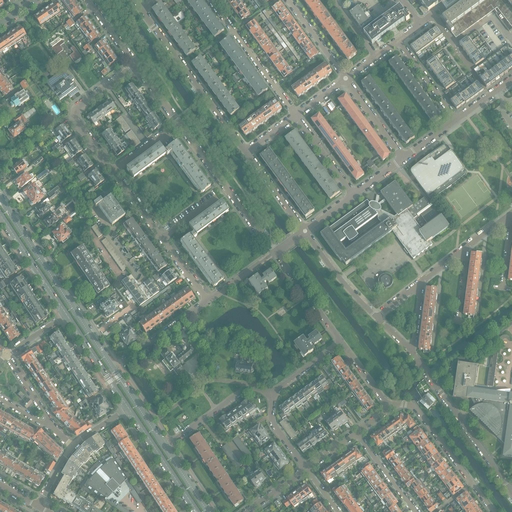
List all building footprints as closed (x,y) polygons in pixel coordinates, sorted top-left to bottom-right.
[(56,3),(53,4),(56,9),(59,7),(62,4),(66,2),(67,1),(68,1),(68,0),(58,0),(58,1),(57,1),(59,3),(57,4),(56,3)] [(66,2),(62,4),(66,9),(69,6),(70,6),(71,6),(72,5),(75,2),(74,0),(73,0),(68,0),(68,1),(67,1),(66,2)] [(203,2),(201,0),(186,0),(194,9),(203,2)] [(234,10),(242,4),(238,0),(231,6),(230,6),(232,8),(234,10)] [(323,8),(320,3),(317,0),(309,0),(306,3),(314,14),(323,8)] [(435,6),(438,4),(435,0),(420,0),(424,5),(419,9),(423,15),(435,6)] [(511,0),(465,0),(442,17),(443,17),(446,22),(448,24),(446,26),(447,27),(451,32),(452,33),(456,38),(487,16),(487,15),(493,11),(496,14),(496,15),(509,32),(511,29),(511,0)] [(69,6),(66,9),(69,13),(73,11),(73,10),(74,10),(75,9),(78,7),(77,5),(77,4),(76,3),(75,3),(75,2),(72,5),(71,6),(70,6),(69,6)] [(173,19),(163,6),(166,4),(165,2),(162,5),(156,9),(155,9),(153,10),(154,11),(153,11),(164,25),(173,19)] [(209,9),(208,8),(207,7),(203,2),(194,9),(203,22),(212,14),(209,9)] [(276,13),(284,7),(280,2),(272,8),(276,13)] [(49,7),(48,8),(51,11),(51,12),(52,12),(52,13),(55,17),(57,15),(59,17),(61,16),(59,14),(58,11),(56,9),(53,4),(51,6),(50,5),(49,6),(49,7)] [(238,15),(246,9),(242,4),(234,10),(234,11),(235,13),(236,13),(238,15)] [(369,24),(375,20),(363,4),(350,14),(361,29),(363,28),(369,24)] [(406,22),(410,19),(399,5),(399,6),(400,7),(372,27),(369,24),(363,28),(366,31),(364,33),(372,44),(376,42),(379,47),(380,46),(380,47),(384,43),(385,42),(382,38),(405,20),(406,22)] [(73,11),(69,13),(72,18),(82,11),(80,10),(80,9),(79,7),(78,7),(75,9),(74,10),(73,10),(73,11)] [(279,17),(287,11),(284,7),(276,13),(279,17)] [(44,10),(44,11),(46,14),(47,15),(47,16),(48,16),(50,20),(55,17),(52,13),(52,12),(51,12),(51,11),(48,8),(47,9),(46,8),(44,9),(44,10)] [(332,19),(328,14),(323,8),(314,14),(323,26),(332,19)] [(241,20),(249,14),(246,9),(238,15),(241,20)] [(40,13),(39,14),(41,17),(42,18),(43,19),(43,20),(46,23),(50,20),(48,16),(47,16),(47,15),(46,14),(44,11),(42,12),(41,11),(40,13)] [(283,22),(291,16),(287,11),(279,17),(283,22)] [(35,17),(34,17),(38,23),(39,25),(40,25),(41,27),(46,23),(43,20),(43,19),(42,18),(41,17),(39,14),(37,15),(36,15),(35,16),(35,17)] [(220,24),(218,22),(212,14),(203,22),(215,38),(224,31),(219,24),(220,24)] [(74,24),(74,25),(77,29),(79,28),(89,21),(87,18),(86,18),(85,16),(76,23),(74,24)] [(286,26),(294,20),(291,16),(283,22),(286,26)] [(66,24),(63,26),(64,28),(68,25),(73,22),(71,19),(66,23),(67,24),(66,24)] [(181,31),(177,25),(173,19),(164,25),(173,37),(181,31)] [(340,31),(332,19),(323,26),(331,37),(340,31)] [(256,20),(246,27),(250,31),(258,26),(260,24),(256,20)] [(289,31),(297,25),(294,20),(286,26),(289,31)] [(89,21),(79,28),(83,33),(93,26),(89,21)] [(293,36),(301,30),(297,25),(289,31),(293,36)] [(93,26),(83,33),(86,38),(96,30),(93,26)] [(253,37),(261,30),(258,26),(250,31),(252,35),(253,37)] [(17,29),(15,30),(17,33),(17,34),(18,35),(19,35),(21,39),(26,36),(25,35),(25,34),(24,32),(23,32),(20,27),(19,27),(18,27),(17,28),(17,29)] [(444,37),(437,27),(432,30),(440,40),(444,37)] [(12,32),(10,33),(12,36),(13,37),(13,38),(14,39),(17,43),(21,39),(19,35),(18,35),(17,34),(17,33),(15,30),(14,30),(12,31),(12,32)] [(96,30),(86,38),(89,41),(87,42),(89,44),(99,36),(98,34),(96,30)] [(265,35),(261,30),(253,37),(254,37),(256,39),(255,40),(256,41),(265,35)] [(296,40),(304,34),(301,30),(293,36),(296,40)] [(440,40),(432,30),(428,34),(435,44),(440,40)] [(182,49),(190,43),(181,31),(173,37),(182,49)] [(340,49),(349,42),(340,31),(331,37),(340,49)] [(7,35),(6,36),(8,39),(8,40),(8,41),(9,42),(12,46),(13,45),(17,43),(14,39),(13,38),(13,37),(12,36),(10,33),(9,33),(7,35)] [(299,45),(307,39),(304,34),(296,40),(299,45)] [(435,44),(428,34),(424,37),(430,46),(431,47),(435,44)] [(259,46),(268,39),(265,35),(256,41),(257,42),(259,44),(258,44),(259,46)] [(3,39),(1,40),(3,43),(3,44),(4,44),(5,45),(8,49),(12,46),(9,42),(8,41),(8,40),(8,39),(6,36),(6,37),(5,37),(3,38),(3,39)] [(469,36),(459,44),(462,48),(472,41),(469,36)] [(63,42),(62,41),(59,37),(50,43),(53,48),(51,48),(52,49),(56,55),(57,55),(59,54),(64,61),(69,57),(74,63),(74,62),(81,57),(82,57),(74,47),(71,49),(69,51),(64,44),(65,42),(65,41),(63,42)] [(430,46),(424,37),(419,40),(426,49),(430,46)] [(235,45),(235,44),(234,43),(230,38),(220,45),(230,57),(239,50),(235,45)] [(271,44),(268,40),(268,39),(259,46),(260,47),(261,46),(262,49),(263,50),(271,44)] [(303,49),(311,43),(307,39),(299,45),(303,49)] [(426,49),(419,40),(415,43),(422,52),(426,49)] [(103,41),(94,47),(97,52),(107,45),(105,42),(104,42),(103,41)] [(476,45),(472,41),(462,48),(466,52),(475,46),(476,45)] [(357,54),(354,49),(349,42),(340,49),(348,60),(357,54)] [(198,47),(195,49),(190,43),(182,49),(187,57),(196,51),(199,48),(198,47)] [(306,54),(314,48),(311,43),(303,49),(306,54)] [(422,52),(415,43),(410,47),(418,57),(423,53),(422,52)] [(266,55),(275,49),(271,44),(263,50),(263,51),(264,51),(266,53),(265,54),(266,55)] [(511,48),(509,44),(508,44),(474,70),(480,79),(481,79),(485,76),(489,73),(494,70),(498,66),(502,63),(507,60),(511,57),(511,56),(511,48)] [(107,45),(97,52),(101,57),(111,50),(107,45)] [(469,57),(478,50),(477,50),(475,46),(466,52),(469,57)] [(313,57),(318,53),(314,48),(306,54),(310,59),(305,62),(307,64),(315,59),(313,57)] [(269,60),(278,53),(275,49),(266,55),(267,56),(267,55),(269,58),(269,60)] [(478,50),(469,57),(472,61),(482,54),(478,49),(477,50),(478,50)] [(111,50),(101,57),(104,62),(114,55),(111,50)] [(245,58),(244,57),(244,56),(243,56),(239,50),(230,57),(239,70),(249,63),(245,58)] [(281,58),(278,53),(269,60),(270,61),(271,60),(273,62),(272,63),(273,64),(281,58)] [(485,58),(482,54),(472,61),(475,66),(485,58)] [(104,62),(102,64),(104,67),(103,68),(104,69),(106,68),(108,67),(117,60),(116,58),(114,55),(104,62)] [(211,71),(202,60),(205,57),(205,56),(201,59),(201,58),(193,64),(203,77),(211,71)] [(429,68),(440,60),(436,56),(426,63),(429,68)] [(406,69),(397,57),(389,63),(398,75),(406,69)] [(285,62),(282,58),(281,58),(273,64),(273,65),(274,64),(276,67),(275,68),(276,69),(285,62)] [(433,72),(443,65),(440,60),(429,68),(433,72)] [(507,60),(502,63),(508,71),(511,68),(511,67),(510,64),(507,60)] [(288,67),(285,63),(285,62),(276,69),(277,70),(277,69),(279,72),(280,73),(288,67)] [(249,83),(258,77),(254,71),(253,69),(249,63),(239,70),(249,83)] [(502,63),(498,66),(504,75),(508,71),(502,63)] [(332,73),(330,69),(329,68),(326,64),(314,72),(321,81),(326,77),(326,78),(327,77),(327,76),(332,73)] [(443,65),(433,72),(436,76),(446,69),(443,65)] [(498,66),(494,70),(500,78),(504,75),(498,66)] [(292,72),(289,67),(288,67),(280,73),(280,74),(281,74),(284,78),(289,74),(291,77),(298,72),(296,69),(292,72)] [(415,81),(406,69),(398,75),(407,88),(415,81)] [(436,76),(439,81),(449,73),(446,69),(436,76)] [(494,70),(489,73),(495,81),(500,78),(494,70)] [(220,84),(215,78),(211,71),(203,77),(212,90),(220,84)] [(321,81),(314,72),(303,80),(310,89),(315,86),(316,85),(316,84),(321,81)] [(64,74),(61,76),(59,73),(59,74),(56,76),(53,78),(52,78),(53,79),(50,81),(50,80),(49,80),(50,81),(47,83),(46,83),(59,101),(68,95),(70,98),(79,91),(77,88),(76,89),(71,82),(73,81),(74,81),(70,76),(68,78),(64,73),(64,74)] [(439,81),(442,85),(452,78),(449,73),(439,81)] [(489,73),(485,76),(491,84),(495,81),(489,73)] [(0,85),(7,81),(8,81),(5,75),(1,78),(0,78),(0,85)] [(480,79),(486,88),(491,84),(485,76),(481,79),(480,79)] [(264,84),(263,82),(262,82),(258,77),(249,83),(259,96),(268,90),(264,84)] [(379,89),(370,77),(369,77),(361,83),(370,95),(379,89)] [(442,85),(446,90),(456,82),(452,78),(442,85)] [(310,89),(303,80),(296,85),(292,88),(295,93),(296,94),(298,97),(303,94),(304,94),(305,93),(310,89)] [(476,80),(472,84),(479,94),(483,90),(476,80)] [(7,81),(0,85),(0,91),(1,92),(4,96),(13,90),(7,81)] [(424,94),(424,93),(415,81),(407,88),(416,100),(424,94)] [(131,84),(124,89),(129,95),(128,96),(131,99),(139,93),(137,90),(136,91),(131,84)] [(230,97),(220,84),(212,90),(221,103),(230,97)] [(472,84),(467,87),(474,97),(479,94),(472,84)] [(467,87),(463,90),(470,100),(474,97),(467,87)] [(379,108),(388,102),(379,89),(370,95),(379,108)] [(458,93),(465,103),(466,104),(470,100),(463,90),(459,93),(458,93)] [(18,107),(29,99),(24,92),(18,95),(18,94),(15,97),(13,99),(13,100),(11,101),(12,103),(11,104),(10,105),(12,107),(13,106),(14,106),(15,107),(17,105),(18,107)] [(458,92),(453,96),(461,106),(465,103),(458,93),(459,93),(458,92)] [(131,99),(130,99),(131,101),(132,101),(135,104),(142,98),(139,93),(131,99)] [(347,113),(355,107),(346,94),(338,101),(341,105),(336,108),(337,110),(342,106),(347,113)] [(433,106),(432,105),(424,94),(416,100),(425,112),(433,106)] [(461,106),(453,96),(449,99),(450,100),(450,101),(453,105),(456,109),(461,106)] [(240,110),(230,97),(221,103),(231,116),(232,116),(233,117),(238,114),(237,112),(240,110)] [(142,98),(135,104),(137,107),(136,108),(138,110),(146,104),(142,98)] [(110,100),(104,104),(110,112),(113,110),(113,111),(116,109),(117,111),(120,108),(116,104),(115,102),(112,104),(110,100)] [(270,118),(281,110),(282,109),(279,105),(275,100),(263,109),(270,118)] [(388,120),(397,114),(388,102),(379,108),(388,120)] [(104,104),(99,108),(105,116),(107,115),(107,114),(110,112),(104,104)] [(146,104),(138,110),(139,111),(140,112),(141,111),(146,118),(153,113),(148,106),(146,104)] [(442,118),(442,117),(433,106),(425,112),(433,124),(442,118)] [(25,120),(36,112),(33,107),(22,115),(21,114),(13,120),(15,124),(11,127),(12,128),(8,131),(8,132),(9,133),(9,134),(10,134),(13,138),(14,137),(15,137),(15,136),(16,136),(22,131),(23,132),(24,132),(25,131),(25,130),(24,129),(20,123),(22,122),(23,123),(24,123),(26,122),(26,121),(25,120)] [(356,125),(364,119),(355,107),(347,113),(356,125)] [(99,108),(94,112),(100,120),(103,117),(103,118),(105,116),(99,108)] [(270,118),(263,109),(251,118),(258,127),(270,118)] [(94,112),(88,116),(94,125),(97,123),(96,122),(99,120),(100,120),(94,112)] [(146,118),(145,119),(146,121),(147,120),(149,124),(157,118),(153,113),(146,118)] [(323,118),(321,115),(320,114),(311,120),(320,132),(329,126),(324,119),(329,116),(328,114),(323,118)] [(397,132),(406,126),(397,114),(388,120),(397,132)] [(157,118),(149,124),(152,127),(151,128),(151,129),(150,130),(151,131),(153,130),(161,124),(157,118)] [(258,127),(251,118),(239,127),(242,132),(245,136),(258,127)] [(365,137),(373,131),(364,119),(356,125),(365,137)] [(60,127),(58,123),(57,122),(51,127),(54,132),(55,131),(59,136),(67,130),(63,125),(60,127)] [(106,132),(102,135),(105,140),(113,135),(111,131),(112,130),(110,129),(112,128),(109,125),(105,128),(103,130),(105,129),(106,132)] [(329,144),(338,138),(329,126),(320,132),(329,144)] [(406,144),(414,138),(406,126),(397,132),(406,144)] [(71,136),(67,130),(59,136),(56,138),(58,141),(58,142),(59,143),(55,146),(57,149),(62,145),(60,143),(71,136)] [(299,137),(297,134),(294,131),(289,135),(290,136),(285,139),(287,141),(294,151),(304,144),(300,139),(301,139),(300,136),(299,137)] [(374,150),(382,143),(373,131),(365,137),(374,150)] [(113,135),(105,140),(109,146),(118,139),(116,137),(115,137),(113,135)] [(338,157),(347,150),(338,138),(329,144),(338,157)] [(118,139),(109,146),(113,151),(121,145),(118,141),(119,141),(118,139)] [(78,145),(74,140),(63,148),(62,145),(57,149),(59,152),(64,148),(67,153),(78,145)] [(133,149),(140,143),(138,141),(133,145),(133,144),(131,146),(133,149)] [(159,144),(152,149),(159,159),(165,154),(166,155),(170,153),(172,155),(181,148),(177,141),(167,148),(166,149),(165,149),(164,150),(165,150),(164,151),(159,144)] [(383,161),(391,155),(382,143),(374,150),(379,156),(372,161),(370,160),(367,162),(368,164),(361,169),(355,162),(347,168),(356,181),(364,174),(361,171),(369,165),(371,168),(374,165),(373,162),(380,157),(383,161)] [(309,149),(308,149),(304,144),(294,151),(303,164),(313,156),(309,151),(310,151),(309,149)] [(82,151),(78,145),(67,153),(71,158),(66,162),(68,164),(73,160),(71,158),(82,151)] [(121,145),(113,151),(117,156),(126,150),(124,147),(123,148),(121,145)] [(449,187),(456,183),(458,181),(465,176),(466,175),(466,174),(466,173),(466,171),(464,168),(459,161),(452,151),(449,148),(448,146),(447,146),(446,146),(445,146),(443,147),(436,152),(430,156),(421,162),(415,167),(413,169),(412,170),(411,172),(412,173),(413,176),(417,181),(422,188),(428,196),(430,198),(431,198),(432,199),(434,198),(438,196),(442,193),(449,187)] [(181,148),(172,155),(181,168),(191,160),(187,155),(187,154),(186,153),(185,153),(181,148)] [(152,149),(139,159),(146,168),(150,165),(152,164),(152,165),(153,164),(154,164),(154,163),(155,162),(159,159),(152,149)] [(282,166),(272,153),(270,150),(266,153),(265,152),(260,156),(263,160),(266,164),(265,164),(267,166),(272,173),(282,166)] [(347,168),(355,162),(347,150),(338,157),(347,168)] [(81,166),(89,160),(85,155),(76,161),(78,163),(81,166)] [(317,160),(317,161),(313,156),(303,164),(312,176),(322,168),(318,163),(319,163),(317,160)] [(40,162),(43,160),(41,158),(34,164),(36,166),(41,162),(40,162)] [(26,167),(29,165),(23,159),(18,163),(16,163),(15,164),(15,166),(12,168),(12,169),(13,171),(15,173),(18,176),(27,168),(26,167)] [(139,159),(126,168),(133,178),(137,175),(139,174),(139,175),(140,174),(141,173),(141,172),(142,171),(146,168),(139,159)] [(84,172),(93,166),(89,160),(81,166),(83,169),(82,170),(84,172)] [(191,160),(181,168),(191,180),(200,173),(196,168),(197,168),(196,167),(195,166),(191,160)] [(283,188),(293,181),(282,166),(272,173),(277,179),(276,179),(278,181),(283,188)] [(326,173),(325,173),(322,168),(312,176),(321,188),(331,180),(327,175),(328,175),(326,173)] [(38,180),(48,173),(46,170),(36,178),(38,180)] [(92,181),(100,175),(96,170),(87,176),(89,179),(90,178),(92,181)] [(31,175),(29,176),(26,173),(23,176),(22,176),(19,178),(20,179),(16,181),(16,182),(18,184),(19,184),(19,185),(21,187),(22,188),(25,185),(28,183),(28,182),(33,178),(31,175)] [(200,173),(191,180),(200,193),(205,190),(206,191),(211,187),(206,181),(205,179),(205,178),(204,179),(200,173)] [(95,187),(104,181),(100,175),(92,181),(94,184),(93,185),(95,187)] [(335,185),(334,185),(331,180),(321,188),(330,200),(335,197),(335,198),(341,194),(336,187),(337,187),(335,185)] [(296,204),(305,197),(293,181),(283,188),(288,194),(287,195),(289,197),(290,196),(296,204)] [(372,204),(371,204),(371,205),(371,206),(368,201),(329,229),(321,235),(341,262),(342,261),(346,265),(391,232),(392,231),(406,250),(413,259),(432,245),(429,241),(449,226),(434,206),(432,202),(429,204),(425,198),(413,206),(395,182),(380,193),(397,215),(394,217),(381,211),(382,210),(382,209),(382,208),(382,207),(381,206),(381,205),(380,205),(379,204),(378,204),(378,203),(377,203),(376,203),(375,203),(374,203),(373,203),(372,203),(372,204)] [(35,186),(35,187),(33,184),(30,187),(29,186),(26,189),(27,189),(23,192),(23,193),(23,194),(24,195),(25,195),(26,195),(29,199),(40,190),(37,186),(36,187),(35,186)] [(57,187),(48,194),(50,197),(57,191),(59,189),(57,187)] [(41,194),(43,193),(40,190),(29,199),(31,202),(30,203),(32,205),(33,205),(37,203),(40,201),(40,200),(44,197),(42,195),(41,194)] [(50,197),(47,199),(49,201),(59,194),(57,191),(50,197)] [(101,195),(98,197),(98,198),(100,200),(93,205),(95,208),(98,206),(112,225),(125,216),(110,196),(105,200),(101,195)] [(311,214),(315,211),(305,197),(296,204),(299,209),(298,210),(300,212),(301,211),(307,219),(312,215),(311,214)] [(222,202),(222,203),(221,201),(208,211),(215,221),(222,216),(228,211),(224,205),(222,202)] [(45,204),(37,210),(39,214),(41,217),(50,210),(51,212),(53,211),(55,209),(54,207),(51,209),(47,203),(45,204)] [(54,213),(44,221),(45,222),(46,224),(46,225),(48,227),(49,227),(55,223),(57,221),(58,220),(56,218),(61,214),(59,211),(62,209),(65,206),(63,203),(60,206),(56,209),(55,209),(53,211),(54,213)] [(70,219),(77,214),(75,211),(68,217),(68,216),(62,221),(65,225),(71,220),(70,219)] [(209,226),(215,221),(208,211),(195,220),(202,230),(209,226)] [(127,230),(136,224),(132,219),(123,225),(127,230)] [(196,235),(202,230),(195,220),(188,225),(193,232),(192,233),(192,232),(191,233),(190,234),(191,234),(190,235),(189,234),(180,241),(182,245),(181,246),(184,249),(194,241),(193,239),(197,236),(196,235)] [(131,235),(139,229),(136,224),(127,230),(131,235)] [(62,231),(65,228),(62,225),(60,227),(59,227),(58,228),(53,233),(53,234),(55,236),(56,237),(57,238),(57,239),(59,242),(60,242),(61,242),(63,244),(70,238),(68,236),(71,234),(68,230),(64,233),(62,231)] [(134,240),(143,234),(139,229),(131,235),(134,240)] [(138,246),(147,239),(143,234),(134,240),(138,246)] [(151,245),(149,242),(147,239),(138,246),(142,251),(151,245)] [(198,246),(197,245),(194,241),(184,249),(193,261),(203,254),(200,249),(200,248),(199,247),(198,246)] [(155,250),(153,247),(151,245),(142,251),(146,256),(155,250)] [(91,261),(82,247),(71,254),(80,268),(91,261)] [(156,252),(155,250),(146,256),(150,261),(159,255),(156,252)] [(10,262),(6,256),(4,252),(0,254),(0,268),(0,269),(10,262)] [(476,254),(472,253),(470,269),(479,271),(481,254),(476,254)] [(208,259),(207,258),(203,254),(193,261),(203,275),(213,267),(209,262),(209,261),(209,260),(208,259)] [(163,260),(159,255),(150,261),(154,267),(163,260)] [(158,272),(167,266),(163,260),(154,267),(158,272)] [(99,274),(95,267),(91,261),(80,268),(89,281),(99,274)] [(15,269),(13,266),(10,262),(0,269),(7,279),(17,272),(17,271),(15,268),(15,269)] [(217,272),(216,271),(213,267),(203,275),(210,284),(210,283),(213,287),(217,284),(218,285),(223,281),(219,274),(218,273),(217,272)] [(477,285),(479,271),(470,269),(468,284),(477,285)] [(170,270),(161,276),(164,281),(173,274),(170,270)] [(269,284),(277,278),(272,271),(263,276),(265,279),(262,281),(258,275),(249,281),(259,295),(268,289),(264,283),(267,281),(269,284)] [(108,287),(104,281),(99,274),(89,281),(98,294),(108,287)] [(173,274),(164,281),(168,285),(176,279),(173,274)] [(388,274),(387,274),(386,274),(385,274),(384,274),(383,274),(383,275),(382,275),(381,276),(380,276),(380,277),(379,277),(379,278),(379,279),(378,280),(378,281),(378,282),(378,283),(379,283),(379,284),(379,285),(380,286),(381,287),(382,288),(383,288),(385,289),(386,289),(387,288),(388,288),(389,288),(390,287),(391,286),(392,285),(392,284),(393,283),(393,281),(393,280),(393,279),(392,279),(392,278),(392,277),(391,277),(391,276),(390,276),(390,275),(389,275),(388,275),(388,274)] [(131,275),(121,282),(139,306),(159,292),(149,279),(146,281),(140,286),(131,275)] [(21,277),(20,277),(10,284),(17,294),(27,287),(23,281),(23,280),(21,277)] [(140,280),(137,282),(140,286),(146,281),(144,279),(141,277),(141,278),(140,280)] [(476,300),(477,285),(468,284),(466,299),(476,300)] [(171,285),(130,314),(132,316),(162,294),(172,287),(171,285)] [(33,297),(30,292),(27,287),(17,294),(23,304),(33,297)] [(190,301),(194,298),(187,288),(177,295),(184,305),(188,302),(188,303),(191,301),(190,301)] [(437,289),(431,288),(427,288),(425,303),(435,305),(437,289)] [(181,308),(184,305),(177,295),(167,302),(174,312),(178,309),(179,310),(181,308)] [(40,307),(36,301),(33,297),(23,304),(30,314),(40,307)] [(100,307),(99,308),(101,310),(102,310),(103,310),(102,311),(104,312),(118,302),(116,300),(112,302),(110,299),(100,307)] [(473,317),(476,300),(466,299),(464,315),(468,316),(473,317)] [(118,302),(104,312),(105,314),(106,315),(105,316),(106,318),(108,317),(108,318),(118,310),(116,307),(119,305),(118,302)] [(171,315),(174,312),(167,302),(158,309),(165,319),(169,316),(169,317),(171,315)] [(433,320),(435,305),(425,303),(423,319),(433,320)] [(44,313),(43,312),(40,307),(30,314),(37,324),(42,320),(43,321),(46,318),(47,317),(47,316),(45,313),(44,313)] [(3,309),(0,310),(0,323),(8,318),(3,309)] [(161,322),(165,319),(158,309),(148,316),(155,326),(159,323),(159,324),(161,322),(162,322),(161,322)] [(151,329),(155,326),(148,316),(138,323),(145,333),(149,330),(149,331),(152,329),(151,329)] [(8,318),(0,323),(0,327),(0,328),(1,327),(2,329),(1,329),(3,331),(4,332),(14,326),(16,325),(13,321),(11,322),(8,318)] [(431,335),(433,320),(423,319),(421,334),(431,335)] [(14,326),(4,332),(5,333),(5,334),(6,336),(7,336),(8,337),(7,338),(9,340),(10,341),(16,337),(17,337),(19,336),(19,335),(20,335),(15,328),(14,326)] [(122,341),(133,334),(129,328),(119,335),(121,337),(120,337),(122,341)] [(236,339),(240,334),(235,330),(231,335),(236,339)] [(52,341),(49,344),(50,346),(54,344),(62,338),(58,332),(55,334),(50,338),(52,341)] [(322,339),(319,335),(317,332),(309,338),(311,341),(307,343),(303,337),(295,343),(305,357),(313,351),(309,345),(312,342),(314,345),(322,339)] [(137,339),(133,334),(122,341),(125,344),(127,346),(137,339)] [(429,351),(431,335),(421,334),(419,350),(424,351),(429,351)] [(62,338),(54,344),(58,350),(66,344),(62,338)] [(57,354),(59,357),(62,356),(70,350),(66,344),(58,350),(60,353),(57,354)] [(20,357),(20,358),(22,362),(23,362),(23,361),(25,364),(25,365),(25,366),(26,368),(27,367),(36,361),(35,359),(36,359),(33,354),(38,351),(39,354),(42,352),(38,345),(35,347),(29,351),(25,354),(24,354),(20,357)] [(191,348),(190,347),(186,350),(185,349),(183,349),(182,349),(182,351),(183,352),(180,355),(177,357),(176,358),(172,352),(171,352),(170,353),(167,349),(160,354),(164,359),(161,362),(170,373),(173,370),(177,375),(184,370),(179,364),(181,363),(182,364),(184,363),(183,362),(194,352),(193,351),(194,351),(193,349),(191,348)] [(62,356),(59,357),(61,360),(63,358),(65,362),(74,356),(70,350),(62,356)] [(491,352),(487,386),(493,387),(498,353),(491,352)] [(252,364),(253,356),(247,355),(245,363),(237,362),(235,372),(241,373),(241,372),(241,371),(252,373),(252,372),(253,372),(254,372),(254,371),(254,370),(253,369),(252,368),(253,364),(252,364)] [(67,365),(65,366),(67,369),(78,362),(77,362),(74,356),(65,362),(67,365)] [(336,367),(343,362),(339,357),(330,363),(332,365),(333,364),(336,367)] [(27,367),(26,368),(28,370),(29,370),(32,374),(31,376),(33,377),(43,371),(36,361),(27,367)] [(78,362),(67,369),(69,371),(71,370),(73,373),(82,368),(78,362)] [(339,372),(346,367),(343,362),(336,367),(339,372)] [(458,362),(453,397),(467,399),(467,398),(471,399),(474,404),(475,407),(474,408),(472,409),(471,410),(470,411),(472,413),(471,413),(472,413),(473,414),(473,415),(473,414),(475,416),(477,417),(476,418),(477,417),(478,419),(480,420),(480,421),(482,422),(481,423),(482,422),(483,424),(485,425),(484,426),(485,426),(485,425),(487,427),(486,427),(487,427),(488,428),(488,429),(490,430),(489,430),(490,431),(490,430),(492,432),(491,432),(492,432),(493,433),(493,434),(493,433),(495,435),(494,435),(495,435),(496,436),(496,437),(497,437),(505,444),(503,456),(511,457),(511,393),(511,394),(510,394),(510,390),(506,390),(506,393),(494,392),(485,391),(474,389),(477,365),(474,365),(466,364),(458,362)] [(343,377),(350,372),(346,367),(339,372),(343,377)] [(73,373),(71,375),(75,381),(86,374),(82,368),(73,373)] [(43,371),(33,377),(34,379),(35,380),(38,384),(38,385),(39,387),(49,381),(43,371)] [(346,382),(354,377),(350,372),(343,377),(346,382)] [(75,381),(77,384),(79,382),(81,385),(90,380),(86,374),(75,381)] [(329,380),(326,382),(322,376),(317,380),(322,387),(325,385),(326,386),(329,384),(331,388),(334,386),(329,380)] [(350,387),(357,381),(354,377),(346,382),(350,387)] [(90,380),(81,385),(83,389),(81,390),(83,393),(94,386),(93,385),(90,380)] [(317,391),(322,387),(317,380),(312,384),(317,391)] [(49,381),(39,387),(40,389),(41,389),(45,394),(44,395),(46,397),(55,390),(49,381)] [(354,392),(361,386),(357,381),(350,387),(354,392)] [(317,391),(312,384),(306,388),(312,395),(313,397),(318,393),(317,391)] [(94,386),(83,393),(85,396),(87,394),(89,396),(89,397),(98,392),(94,387),(94,386)] [(357,396),(364,391),(361,386),(354,392),(357,396)] [(312,395),(306,388),(301,391),(307,399),(312,395)] [(55,390),(46,397),(47,399),(48,399),(51,403),(51,404),(52,406),(62,400),(55,390)] [(306,399),(307,399),(301,391),(296,395),(301,403),(303,405),(302,405),(305,408),(306,407),(304,404),(308,401),(306,399)] [(361,401),(368,396),(364,391),(357,396),(361,401)] [(433,404),(435,401),(428,394),(426,396),(425,396),(422,400),(420,402),(427,409),(429,407),(430,408),(433,404)] [(303,405),(301,403),(296,395),(291,399),(296,407),(297,409),(302,405),(303,405)] [(364,406),(372,401),(368,396),(361,401),(364,406)] [(103,399),(102,399),(101,397),(90,404),(92,407),(93,406),(96,409),(105,403),(104,402),(105,402),(103,399)] [(27,409),(32,403),(28,399),(22,405),(27,409)] [(296,407),(291,399),(285,404),(290,411),(296,407)] [(338,409),(344,404),(340,399),(335,404),(338,409)] [(52,406),(53,408),(54,409),(56,411),(53,413),(53,414),(56,416),(56,417),(57,418),(62,414),(66,411),(68,409),(62,400),(52,406)] [(248,401),(247,400),(242,404),(249,414),(249,415),(250,415),(250,416),(257,412),(252,405),(251,405),(248,401)] [(368,411),(375,405),(372,401),(364,406),(368,411)] [(106,404),(105,404),(105,403),(96,409),(97,412),(96,413),(97,415),(95,416),(97,418),(98,417),(99,418),(105,414),(104,413),(106,412),(105,412),(109,409),(107,407),(108,407),(106,404)] [(246,416),(249,414),(242,404),(236,408),(243,418),(245,421),(246,420),(245,418),(247,417),(246,416)] [(285,415),(290,411),(285,404),(279,408),(283,413),(280,415),(282,419),(286,416),(285,415)] [(240,420),(243,418),(236,408),(230,412),(238,422),(240,425),(241,424),(239,422),(241,421),(240,420)] [(62,414),(57,418),(59,420),(60,420),(64,424),(64,425),(66,426),(73,419),(74,418),(66,411),(62,414)] [(235,424),(238,422),(230,412),(225,416),(232,426),(234,429),(235,428),(234,426),(236,425),(235,424)] [(347,421),(341,412),(336,415),(342,424),(344,423),(345,423),(347,421)] [(8,416),(8,415),(6,414),(6,415),(5,414),(0,423),(0,425),(9,430),(15,420),(14,420),(14,419),(13,418),(12,418),(8,416)] [(409,415),(406,418),(403,414),(401,416),(407,425),(410,429),(416,424),(415,423),(413,421),(412,419),(412,418),(412,417),(411,416),(410,416),(409,416),(409,415)] [(343,425),(342,424),(336,415),(331,418),(338,428),(340,426),(340,427),(343,425)] [(401,416),(400,416),(400,415),(397,417),(398,417),(395,419),(396,420),(402,428),(407,425),(401,416)] [(229,428),(232,426),(225,416),(219,420),(220,421),(221,422),(219,424),(221,427),(223,425),(224,427),(223,428),(226,432),(230,429),(229,428)] [(338,428),(331,418),(328,421),(327,419),(325,420),(330,427),(329,428),(331,430),(332,429),(333,431),(335,429),(335,430),(338,428)] [(73,419),(66,426),(68,428),(69,428),(72,432),(73,431),(75,430),(77,422),(75,421),(75,420),(73,419)] [(16,420),(15,420),(9,430),(19,436),(25,426),(24,425),(23,424),(22,424),(18,422),(18,421),(16,420)] [(75,430),(73,431),(76,436),(77,436),(87,429),(88,428),(89,428),(91,426),(90,424),(87,420),(84,422),(83,423),(81,421),(79,423),(78,422),(77,422),(75,430)] [(397,432),(402,428),(396,420),(394,421),(393,421),(391,422),(391,423),(397,432)] [(294,431),(287,422),(282,425),(289,435),(294,431)] [(392,435),(397,432),(391,423),(389,425),(388,424),(386,426),(386,427),(392,435)] [(220,429),(217,425),(216,424),(210,428),(214,433),(217,431),(220,429)] [(260,426),(259,424),(249,432),(250,434),(252,433),(253,436),(263,429),(261,426),(260,426)] [(128,438),(120,425),(111,431),(119,444),(127,439),(128,438)] [(25,426),(19,436),(29,442),(29,441),(31,439),(35,432),(34,431),(34,430),(33,430),(32,430),(28,428),(28,427),(26,426),(25,426)] [(308,449),(327,435),(321,426),(319,427),(320,429),(315,433),(302,442),(308,449)] [(388,438),(392,435),(386,427),(385,427),(383,428),(383,429),(382,430),(388,438)] [(43,433),(38,428),(35,432),(31,439),(34,441),(39,445),(47,437),(46,436),(44,434),(43,433)] [(266,432),(263,429),(253,436),(255,438),(254,439),(256,442),(266,434),(265,432),(266,432)] [(420,429),(419,429),(414,434),(409,437),(413,442),(424,433),(423,432),(421,431),(420,429)] [(383,442),(388,438),(382,430),(381,430),(380,430),(378,432),(376,434),(383,442)] [(210,450),(202,438),(204,437),(200,431),(199,432),(200,434),(190,440),(201,456),(210,450)] [(383,442),(376,434),(376,433),(374,435),(373,434),(371,436),(371,437),(371,438),(373,440),(375,443),(374,443),(376,445),(377,445),(378,446),(383,442)] [(426,437),(426,436),(424,433),(413,442),(417,447),(426,440),(427,439),(426,437)] [(268,435),(267,436),(266,434),(256,442),(258,444),(259,443),(261,446),(271,439),(268,435)] [(101,446),(104,444),(98,435),(84,444),(92,452),(94,450),(95,452),(102,447),(101,446)] [(48,437),(47,437),(39,445),(47,453),(55,445),(55,444),(53,442),(52,442),(49,439),(49,438),(48,437)] [(135,451),(127,439),(119,444),(118,445),(126,457),(135,451)] [(429,442),(428,442),(426,440),(417,447),(420,452),(430,445),(430,444),(430,443),(429,442)] [(303,453),(308,449),(302,442),(297,446),(303,453)] [(267,456),(278,448),(274,443),(267,449),(264,451),(267,456)] [(90,455),(92,452),(84,444),(82,446),(90,455)] [(56,445),(55,445),(47,453),(56,462),(62,452),(57,447),(57,446),(56,445)] [(433,446),(431,447),(430,445),(420,452),(424,457),(433,449),(434,448),(433,446)] [(84,464),(89,458),(88,457),(90,455),(82,446),(72,458),(81,465),(83,463),(84,464)] [(272,460),(282,452),(279,448),(278,448),(267,456),(269,458),(270,457),(272,460)] [(355,448),(355,449),(354,448),(352,450),(350,452),(351,452),(357,461),(362,457),(362,456),(360,453),(360,454),(358,452),(359,451),(357,449),(356,449),(355,448)] [(437,451),(435,452),(433,449),(424,457),(425,458),(428,461),(437,454),(438,453),(437,451)] [(222,467),(210,450),(201,456),(212,473),(222,467)] [(391,450),(390,451),(389,452),(384,456),(384,457),(384,458),(385,458),(386,459),(387,460),(388,460),(395,455),(391,450)] [(143,464),(135,451),(126,457),(134,470),(143,464)] [(285,458),(286,457),(282,452),(272,460),(274,462),(273,463),(275,466),(285,458)] [(352,465),(357,461),(351,452),(349,454),(348,454),(346,455),(346,456),(345,456),(352,465)] [(440,456),(439,457),(437,454),(428,461),(431,466),(441,459),(441,458),(440,456)] [(0,464),(9,470),(15,460),(5,455),(0,464)] [(399,456),(397,457),(395,455),(388,460),(388,461),(388,462),(389,462),(390,463),(391,465),(398,459),(400,458),(399,456)] [(91,473),(89,476),(88,478),(87,480),(86,481),(84,486),(99,496),(99,497),(101,498),(105,501),(116,508),(121,511),(128,511),(129,511),(118,504),(117,506),(114,505),(113,504),(111,502),(107,499),(113,493),(119,487),(125,481),(129,487),(129,488),(130,489),(131,489),(132,491),(130,492),(138,504),(142,502),(134,491),(129,483),(127,479),(111,456),(106,459),(103,461),(101,462),(99,464),(95,469),(91,473)] [(350,466),(352,465),(345,456),(344,457),(343,457),(341,458),(341,459),(348,468),(350,466)] [(78,468),(81,465),(72,458),(69,461),(78,468)] [(278,471),(289,463),(285,458),(275,466),(278,471)] [(393,467),(394,469),(401,463),(404,462),(401,458),(400,458),(398,459),(391,465),(391,466),(392,467),(393,467)] [(343,471),(348,468),(341,459),(341,460),(340,459),(338,461),(336,463),(343,471)] [(444,461),(442,461),(441,459),(431,466),(435,471),(444,464),(445,462),(444,461)] [(19,476),(25,466),(15,460),(9,470),(19,476)] [(78,476),(81,470),(78,468),(69,461),(62,474),(65,476),(71,479),(73,477),(74,477),(76,475),(78,476)] [(51,472),(54,466),(48,463),(45,469),(51,472)] [(338,475),(343,471),(336,463),(335,463),(333,464),(333,465),(331,466),(338,475)] [(398,473),(405,468),(401,463),(394,469),(395,470),(395,471),(396,472),(398,473)] [(152,476),(147,470),(143,464),(134,470),(143,482),(152,476)] [(447,466),(446,466),(444,464),(435,471),(439,476),(448,469),(449,467),(447,466)] [(29,481),(34,471),(25,466),(19,476),(29,481)] [(333,479),(338,475),(331,466),(330,466),(329,468),(327,470),(333,479)] [(373,468),(372,468),(370,466),(364,470),(361,472),(365,478),(374,471),(374,470),(373,468)] [(233,483),(222,467),(212,473),(223,490),(233,483)] [(260,483),(253,474),(249,468),(247,469),(250,473),(251,474),(251,475),(248,478),(256,488),(259,486),(258,484),(260,483)] [(408,473),(405,469),(405,468),(398,473),(398,474),(398,475),(399,476),(400,476),(401,478),(408,473)] [(333,479),(327,470),(326,469),(324,471),(324,470),(321,472),(322,473),(321,473),(322,474),(321,474),(323,477),(324,477),(325,479),(324,479),(326,482),(327,481),(328,482),(333,479)] [(451,471),(450,471),(448,469),(439,476),(442,481),(452,474),(452,472),(451,471)] [(263,481),(265,479),(258,470),(256,471),(256,472),(253,474),(260,483),(261,483),(263,481)] [(44,477),(35,471),(34,471),(29,481),(38,487),(44,477)] [(376,472),(375,473),(374,471),(365,478),(368,482),(377,475),(378,475),(376,472)] [(410,471),(408,473),(401,478),(402,479),(402,480),(403,481),(404,482),(414,475),(411,471),(410,471)] [(455,475),(453,476),(452,474),(442,481),(446,486),(455,478),(456,477),(455,475)] [(379,477),(377,475),(368,482),(372,487),(381,480),(380,480),(381,479),(379,477)] [(414,475),(404,482),(405,483),(404,483),(404,484),(405,485),(405,486),(406,486),(408,488),(411,485),(418,480),(414,475)] [(68,485),(71,479),(65,476),(54,495),(63,500),(68,492),(65,490),(66,488),(68,485)] [(160,489),(152,476),(143,482),(151,495),(160,489)] [(458,480),(457,481),(455,478),(446,486),(449,490),(459,483),(459,482),(458,480)] [(414,490),(423,483),(420,479),(418,480),(411,485),(411,486),(411,487),(412,488),(413,488),(414,490)] [(383,481),(382,482),(381,480),(372,487),(375,491),(384,485),(384,484),(385,484),(383,481)] [(241,496),(233,483),(223,490),(235,507),(244,500),(245,502),(246,501),(243,495),(241,496)] [(417,494),(426,487),(423,483),(414,490),(414,491),(415,492),(416,492),(417,494)] [(462,485),(461,486),(459,483),(449,490),(453,496),(463,489),(462,488),(463,487),(462,485)] [(305,485),(305,484),(302,486),(303,487),(301,488),(307,497),(311,502),(312,502),(309,498),(310,498),(309,496),(312,494),(312,493),(313,493),(307,484),(306,485),(305,485)] [(386,486),(385,486),(384,485),(375,491),(379,496),(387,489),(388,488),(386,486)] [(351,495),(344,486),(340,489),(335,493),(336,495),(337,495),(340,499),(340,500),(342,502),(350,496),(351,495)] [(307,497),(301,488),(300,487),(297,489),(298,490),(296,491),(303,500),(307,497)] [(428,494),(430,492),(426,487),(417,494),(418,495),(418,496),(419,497),(421,499),(428,493),(428,494)] [(168,501),(164,495),(160,489),(151,495),(159,507),(168,501)] [(390,490),(389,491),(387,489),(379,496),(382,500),(391,494),(391,493),(390,490)] [(303,500),(296,491),(295,490),(293,492),(293,493),(292,495),(298,504),(303,500)] [(84,501),(79,498),(80,497),(78,495),(76,497),(68,492),(63,500),(69,504),(69,505),(71,507),(73,506),(79,510),(84,501)] [(442,501),(445,499),(440,492),(437,494),(439,497),(440,498),(442,501)] [(431,498),(428,494),(428,493),(421,499),(422,501),(423,501),(424,503),(431,498)] [(466,494),(466,493),(456,500),(460,505),(469,498),(468,496),(469,495),(467,493),(466,494)] [(298,504),(292,495),(291,494),(288,496),(289,496),(287,498),(288,499),(285,500),(289,506),(292,504),(294,507),(298,504)] [(391,494),(382,500),(385,505),(386,504),(394,498),(391,494)] [(350,496),(342,502),(348,510),(356,504),(358,502),(355,498),(353,500),(350,496)] [(398,503),(394,498),(386,504),(388,508),(389,509),(395,504),(396,505),(398,503)] [(427,507),(434,502),(431,498),(424,503),(425,504),(424,505),(425,505),(425,506),(426,506),(427,507)] [(470,499),(469,498),(460,505),(464,510),(473,503),(472,501),(473,500),(471,498),(470,499)] [(327,511),(325,510),(321,506),(322,505),(320,503),(316,499),(311,503),(314,507),(310,511),(327,511)] [(99,511),(84,501),(79,510),(81,511),(99,511)] [(175,511),(168,501),(159,507),(162,511),(175,511)] [(8,511),(10,509),(4,505),(0,502),(0,511),(8,511)] [(431,511),(438,507),(434,502),(427,507),(428,508),(427,508),(427,509),(427,510),(428,511),(429,511),(431,511)] [(474,503),(473,503),(464,510),(465,511),(470,511),(477,507),(475,506),(476,505),(475,503),(474,503)]
